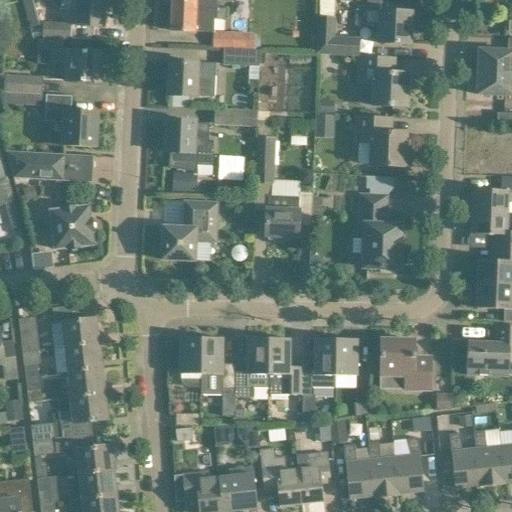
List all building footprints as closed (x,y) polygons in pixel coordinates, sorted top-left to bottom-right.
[(22,0),(31,33),(41,30),(33,0),(60,0),(60,9),(78,10),(77,26),(102,27),(103,0),(22,0)] [(178,0),(172,0),(171,31),(191,32),(213,33),(214,22),(214,19),(226,20),(226,10),(219,9),(220,2),(192,1),(178,0)] [(319,0),(319,17),(318,55),(359,57),(360,39),(334,38),(335,18),(334,18),(334,0),(319,0)] [(366,10),(365,24),(380,25),(379,44),(390,45),(410,46),(412,12),(392,11),(380,10),(366,10)] [(43,22),(42,38),(70,39),(72,24),(61,24),(62,18),(48,17),(47,22),(43,22)] [(214,33),(212,47),(223,48),(260,50),(260,39),(254,38),(254,33),(214,32),(214,33)] [(260,50),(223,48),(221,65),(260,67),(260,50)] [(511,51),(479,50),(478,73),(511,74),(511,51)] [(66,82),(80,83),(100,84),(101,53),(51,51),(50,66),(66,67),(66,82)] [(0,92),(21,93),(39,94),(41,95),(42,78),(3,75),(4,55),(0,54),(0,92)] [(393,58),(373,57),(360,57),(359,86),(373,87),(373,107),(406,108),(408,74),(393,73),(393,58)] [(168,96),(187,97),(214,98),(215,78),(216,65),(197,64),(189,63),(170,62),(168,96)] [(511,74),(478,73),(477,95),(511,96),(511,74)] [(39,94),(21,93),(20,104),(39,105),(39,94)] [(46,96),(45,121),(62,122),(61,147),(77,148),(97,149),(99,113),(71,111),(72,97),(52,96),(46,96)] [(319,100),(319,115),(333,116),(333,101),(319,100)] [(215,125),(257,127),(257,111),(216,109),(215,125)] [(256,137),(255,183),(271,184),(274,184),(274,181),(276,138),(270,138),(270,126),(268,124),(269,112),(257,111),(257,127),(257,137),(256,137)] [(497,124),(511,124),(511,113),(497,113),(497,124)] [(333,116),(319,115),(318,126),(332,127),(333,116)] [(370,166),(384,167),(404,168),(406,134),(386,133),(387,118),(367,117),(357,116),(356,144),(358,144),(357,164),(370,164),(370,166)] [(167,121),(166,153),(170,153),(170,168),(196,172),(197,165),(212,165),(213,142),(209,141),(209,139),(210,124),(195,123),(195,122),(187,121),(167,121)] [(13,179),(64,182),(65,156),(6,152),(13,179)] [(187,174),(172,173),(172,192),(186,193),(187,174)] [(367,178),(366,189),(370,189),(369,197),(386,197),(396,185),(397,179),(367,178)] [(0,180),(0,187),(5,205),(13,203),(6,179),(0,180)] [(34,198),(31,188),(23,191),(26,200),(34,198)] [(473,190),(472,214),(511,214),(511,191),(509,192),(473,190)] [(369,197),(366,196),(359,196),(357,238),(365,238),(363,268),(381,269),(381,272),(395,273),(395,270),(399,270),(400,251),(402,251),(403,239),(400,239),(401,226),(385,225),(386,197),(369,197)] [(267,211),(266,237),(269,237),(268,240),(282,241),(283,237),(299,238),(299,218),(300,198),(271,197),(269,197),(269,211),(267,211)] [(312,215),(322,216),(323,198),(312,198),(312,215)] [(13,203),(5,205),(12,230),(20,228),(13,203)] [(185,203),(184,229),(164,228),(162,260),(195,262),(196,242),(216,243),(217,204),(185,203)] [(51,217),(49,217),(51,229),(53,229),(55,250),(68,248),(68,250),(81,249),(80,247),(93,245),(91,233),(93,233),(92,220),(90,220),(88,208),(76,209),(75,207),(63,209),(63,211),(51,212),(51,217)] [(491,236),(491,249),(511,250),(511,214),(472,214),(471,235),(491,236)] [(240,261),(243,259),(245,255),(245,251),(243,248),(240,246),(236,246),(232,248),(231,252),(231,256),(233,259),(236,261),(240,261)] [(474,278),(473,285),(511,286),(511,250),(491,249),(490,261),(478,261),(478,274),(474,278)] [(511,286),(473,285),(473,292),(477,296),(476,309),(504,310),(503,322),(511,322),(511,286)] [(96,319),(84,321),(82,306),(52,309),(54,324),(62,323),(65,349),(99,345),(96,319)] [(21,330),(24,354),(35,352),(38,352),(35,328),(21,330)] [(476,341),(473,343),(468,343),(467,376),(487,377),(508,378),(508,362),(511,362),(511,328),(495,328),(495,344),(478,343),(476,341)] [(14,343),(2,345),(0,330),(0,329),(0,364),(4,364),(6,380),(18,378),(14,343)] [(180,375),(201,375),(202,339),(180,339),(180,375)] [(222,390),(234,390),(235,365),(223,365),(223,339),(202,339),(201,375),(201,395),(222,395),(222,390)] [(235,365),(234,390),(234,398),(251,397),(253,389),(268,389),(268,376),(269,339),(247,339),(247,365),(235,365)] [(269,339),(268,389),(268,395),(302,395),(302,368),(290,368),(290,340),(269,339)] [(176,341),(166,340),(166,366),(175,366),(176,341)] [(302,364),(302,368),(302,395),(311,395),(311,387),(335,387),(335,377),(336,340),(314,340),(314,364),(302,364)] [(357,340),(336,340),(335,377),(357,377),(357,360),(357,340)] [(380,341),(380,361),(380,377),(404,377),(404,391),(431,391),(431,379),(431,359),(415,359),(415,341),(380,341)] [(65,349),(68,374),(101,370),(99,345),(65,349)] [(24,354),(27,379),(38,377),(35,352),(24,354)] [(68,374),(71,399),(104,395),(101,370),(68,374)] [(38,377),(27,379),(29,403),(41,401),(38,377)] [(438,408),(451,408),(451,395),(438,394),(438,408)] [(104,395),(71,399),(58,400),(63,439),(92,436),(91,422),(107,421),(104,395)] [(351,403),(353,415),(364,414),(363,402),(351,403)] [(6,405),(6,411),(8,421),(23,420),(21,403),(6,405)] [(176,427),(196,427),(200,427),(201,415),(176,414),(176,427)] [(458,417),(459,426),(471,425),(470,416),(458,417)] [(430,418),(414,420),(415,431),(415,432),(432,430),(430,418)] [(344,420),(330,421),(332,443),(346,442),(344,420)] [(320,433),(330,432),(329,422),(319,423),(320,433)] [(10,430),(11,437),(12,454),(27,452),(24,428),(10,430)] [(191,428),(175,430),(177,442),(192,440),(191,428)] [(368,429),(369,439),(378,438),(377,428),(368,429)] [(233,429),(215,430),(217,448),(229,447),(234,441),(233,429)] [(505,485),(505,483),(501,447),(486,448),(484,431),(473,432),(475,449),(479,486),(479,488),(505,485)] [(455,489),(479,486),(475,449),(461,451),(460,434),(449,435),(455,489)] [(74,460),(78,460),(80,475),(113,472),(110,446),(94,448),(92,436),(63,439),(64,453),(74,460)] [(409,456),(395,458),(399,495),(424,492),(422,472),(418,439),(408,440),(409,456)] [(399,496),(399,495),(395,458),(381,460),(379,443),(368,444),(370,461),(374,497),(374,499),(399,496)] [(349,500),(374,497),(370,461),(356,462),(354,445),(344,446),(347,480),(349,500)] [(511,445),(501,447),(505,483),(511,482),(511,445)] [(301,505),(298,470),(286,471),(285,457),(275,458),(274,449),(260,450),(261,471),(263,490),(277,489),(279,508),(301,505)] [(309,469),(298,470),(301,505),(324,503),(322,485),(330,484),(327,454),(308,456),(309,469)] [(230,477),(218,478),(221,511),(237,511),(257,510),(255,494),(253,474),(252,468),(229,471),(230,477)] [(80,475),(83,500),(116,496),(113,472),(80,475)] [(221,511),(218,478),(207,479),(207,473),(183,476),(186,502),(199,500),(199,511),(221,511)] [(39,492),(40,505),(51,504),(49,491),(52,491),(50,478),(38,480),(39,492)] [(32,511),(29,480),(0,483),(0,511),(32,511)] [(117,511),(116,496),(83,500),(70,501),(70,511),(117,511)] [(55,511),(55,503),(51,504),(40,505),(41,511),(55,511)]
